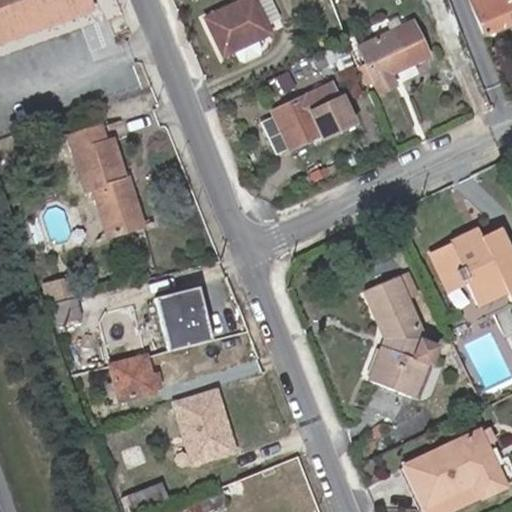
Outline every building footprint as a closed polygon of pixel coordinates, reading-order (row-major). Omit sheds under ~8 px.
[(85,0),(0,0),(0,40),(89,9),(85,0)] [(266,26),(255,3),(261,0),(242,0),(204,18),(222,56),(235,50),(239,59),(243,61),(257,54),(258,51),(254,41),(269,34),(266,26)] [(280,20),(270,0),(261,0),(255,3),(266,26),(280,20)] [(446,0),(425,0),(432,29),(453,24),(446,0)] [(511,23),(511,0),(468,0),(484,36),(511,23)] [(426,57),(419,41),(410,23),(358,48),(366,66),(374,82),(373,82),(378,93),(386,89),(394,85),(388,74),(426,57)] [(336,63),(345,83),(358,78),(344,45),(324,53),(330,66),(336,63)] [(272,98),(293,87),(286,74),(265,84),(272,98)] [(273,116),(258,123),(274,156),(320,135),(322,139),(353,125),(341,98),(336,100),(330,85),(271,113),(273,116)] [(125,180),(112,140),(105,143),(99,127),(83,132),(68,137),(85,191),(92,189),(107,237),(124,232),(142,227),(127,179),(125,180)] [(477,229),(446,244),(446,245),(428,254),(447,294),(465,286),(475,307),(507,293),(511,301),(511,300),(511,258),(498,229),(481,237),(477,229)] [(419,340),(421,335),(396,278),(379,285),(363,292),(384,340),(368,382),(389,390),(411,398),(425,364),(429,366),(436,348),(419,340)] [(210,341),(197,288),(153,299),(166,352),(210,341)] [(150,376),(144,357),(108,366),(117,401),(154,393),(153,388),(150,376)] [(158,387),(156,375),(150,376),(153,388),(158,387)] [(171,400),(192,465),(241,449),(221,384),(171,400)] [(504,487),(477,431),(403,466),(423,507),(473,484),(480,498),(504,487)] [(124,511),(136,511),(166,500),(159,484),(119,500),(124,511)] [(424,511),(449,511),(480,498),(473,484),(423,507),(424,511)] [(205,511),(226,504),(221,491),(191,503),(166,511),(205,511)]
